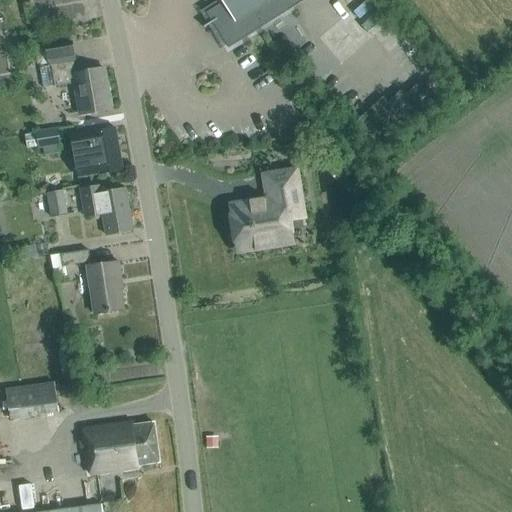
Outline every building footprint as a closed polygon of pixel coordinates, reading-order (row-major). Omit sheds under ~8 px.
[(221,0),(223,3),(206,14),(212,23),(204,28),(204,29),(213,24),(229,49),(288,12),(308,0),(221,0)] [(369,37),(381,48),(396,32),(384,21),(369,37)] [(50,65),(51,65),(55,86),(74,83),(80,115),(111,110),(104,69),(75,73),(73,61),(75,61),(72,42),(46,47),(46,48),(40,49),(37,54),(38,61),(43,64),(50,63),(50,65)] [(345,109),(361,94),(347,79),(331,94),(345,109)] [(394,140),(440,102),(420,82),(405,95),(401,90),(387,102),(383,97),(358,120),(381,145),(390,136),(394,140)] [(24,136),(27,149),(38,147),(38,150),(43,149),(44,156),(58,153),(57,146),(61,145),(58,127),(35,132),(35,134),(24,136)] [(115,129),(73,136),(79,177),(122,170),(115,129)] [(231,207),(238,251),(292,243),(288,220),(302,218),(295,172),(265,177),(268,201),(231,207)] [(102,192),(101,185),(79,189),(84,217),(101,214),(105,238),(134,232),(125,188),(102,192)] [(64,192),(49,194),(53,218),(68,215),(64,192)] [(62,253),(62,254),(50,256),(55,284),(68,282),(64,264),(90,260),(89,250),(62,253)] [(123,310),(120,289),(119,280),(122,279),(119,261),(87,265),(94,313),(123,310)] [(59,412),(54,381),(4,389),(10,420),(59,412)] [(81,430),(88,480),(137,473),(137,467),(156,464),(151,425),(132,427),(132,425),(115,427),(115,425),(81,430)]
